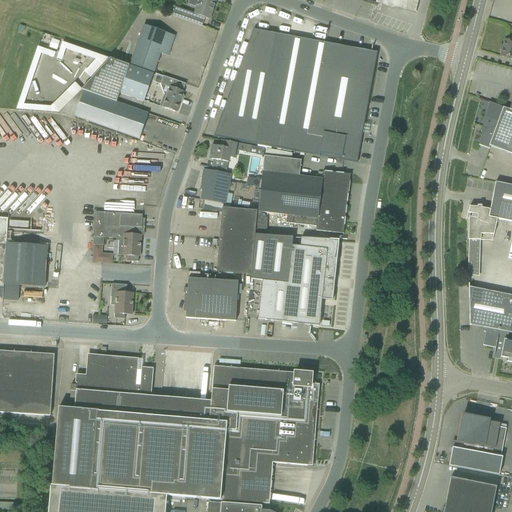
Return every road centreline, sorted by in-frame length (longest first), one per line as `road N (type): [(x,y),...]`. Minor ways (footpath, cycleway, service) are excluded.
road 1 (unclassified): [(246,0),(163,228),(156,337)]
road 2 (tertiary): [(436,383),(436,193),(466,52)]
road 3 (unclassified): [(350,352),(368,189),(397,43)]
road 4 (unclassified): [(350,352),(156,337)]
road 5 (unclassified): [(310,511),(338,458),(350,352)]
road 6 (unclassified): [(156,337),(0,329)]
road 7 (tertiary): [(406,511),(436,383)]
road 8 (unclassified): [(397,43),(277,0)]
